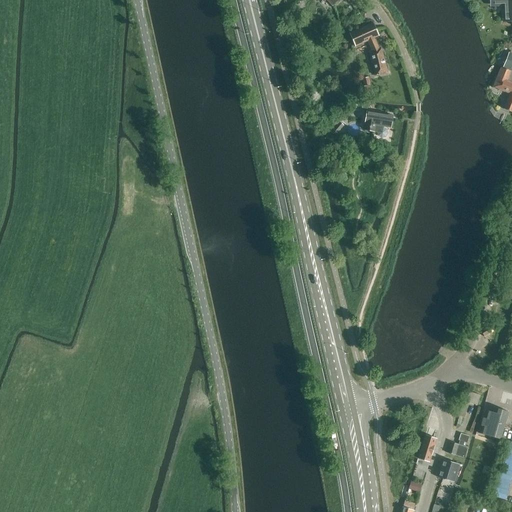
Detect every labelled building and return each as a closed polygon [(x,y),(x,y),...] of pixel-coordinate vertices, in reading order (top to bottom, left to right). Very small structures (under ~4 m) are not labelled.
[(511,0),(489,0),(490,7),(502,7),(503,22),(511,21),(511,0)] [(379,49),(375,38),(379,36),(373,23),(349,33),(356,47),(368,42),(372,50),(369,51),(375,76),(388,73),(382,48),(379,49)] [(511,71),(511,53),(509,52),(503,68),(511,71)] [(511,82),(507,81),(511,72),(501,67),(493,87),(510,94),(503,109),(511,112),(511,82)] [(391,127),(393,115),(368,110),(364,129),(377,131),(378,135),(382,137),(386,136),(387,132),(386,128),(383,126),(383,125),(391,127)] [(338,135),(347,123),(341,118),(332,130),(338,135)] [(481,396),(468,392),(465,402),(469,403),(478,406),(481,396)] [(464,418),(469,403),(465,402),(464,401),(459,416),(464,418)] [(500,439),(508,412),(508,411),(498,408),(496,412),(486,409),(479,433),(500,439)] [(468,443),(470,436),(460,433),(458,440),(460,440),(459,445),(450,442),(446,453),(465,458),(468,447),(463,446),(464,442),(468,443)] [(431,464),(438,440),(427,437),(419,461),(431,464)] [(443,459),(438,477),(442,478),(455,482),(460,464),(443,459)] [(420,492),(422,485),(411,481),(409,489),(420,492)] [(414,511),(417,505),(405,501),(401,511),(414,511)]
